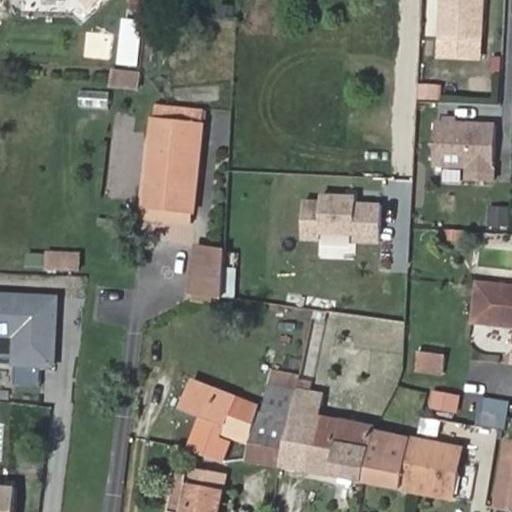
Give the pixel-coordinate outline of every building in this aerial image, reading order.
[(482,39),(484,0),(444,0),(442,37),(482,39)] [(233,17),(234,7),(221,6),(220,16),(233,17)] [(138,89),(139,70),(111,68),(109,87),(138,89)] [(437,100),(438,84),(418,81),(416,97),(437,100)] [(76,112),(77,88),(53,86),(51,110),(76,112)] [(84,105),(111,108),(112,93),(86,91),(84,105)] [(193,224),(206,112),(157,105),(143,218),(193,224)] [(498,126),(438,123),(436,165),(470,167),(469,181),(495,182),(498,126)] [(461,181),(462,171),(436,168),(435,178),(461,181)] [(382,201),(304,200),(303,238),(381,239),(382,201)] [(510,227),(510,204),(487,204),(487,228),(510,227)] [(443,227),(442,240),(462,241),(463,229),(443,227)] [(224,297),(226,251),(198,246),(191,291),(196,292),(195,299),(212,302),(224,297)] [(83,270),(84,258),(49,256),(48,269),(83,270)] [(511,288),(480,284),(476,322),(511,326),(511,288)] [(0,380),(11,381),(12,336),(0,335),(0,380)] [(445,371),(446,356),(420,353),(418,367),(445,371)] [(75,392),(78,361),(66,359),(64,378),(54,377),(52,389),(75,392)] [(292,416),(298,389),(301,376),(272,370),(264,411),(292,416)] [(251,441),(259,410),(262,400),(241,395),(240,398),(194,381),(184,408),(186,408),(202,415),(199,422),(189,448),(223,461),(231,440),(221,436),(223,431),(227,434),(231,425),(232,425),(230,437),(251,441)] [(298,389),(292,416),(281,464),(365,481),(375,431),(376,427),(321,417),(325,394),(298,389)] [(455,411),(458,396),(439,392),(436,407),(455,411)] [(202,415),(186,408),(183,416),(199,422),(202,415)] [(281,464),(292,416),(264,411),(259,410),(251,441),(246,459),(281,464)] [(436,435),(439,420),(421,416),(418,431),(436,435)] [(410,490),(420,440),(375,431),(365,481),(410,490)] [(454,499),(464,449),(420,440),(410,490),(412,490),(454,499)] [(511,509),(511,441),(509,441),(498,507),(511,509)] [(218,511),(227,473),(192,467),(188,482),(185,482),(186,474),(179,472),(170,511),(218,511)] [(0,511),(7,511),(8,486),(0,485),(0,511)]
